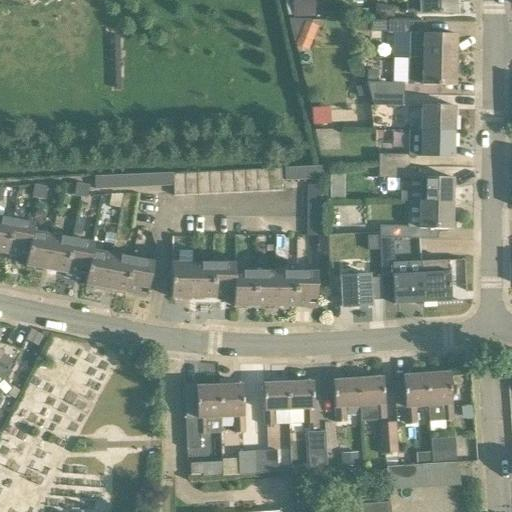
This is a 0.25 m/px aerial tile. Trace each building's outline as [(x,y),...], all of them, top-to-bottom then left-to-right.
[(313,0),(291,0),(292,16),(314,16),(313,0)] [(413,14),(413,13),(455,14),(455,0),(404,0),(405,14),(413,14)] [(295,47),(307,52),(317,28),(298,20),(292,35),(298,37),(295,47)] [(407,33),(407,59),(455,60),(456,35),(423,35),(423,34),(422,34),(422,33),(420,33),(420,34),(417,34),(417,22),(397,22),(369,22),(368,33),(407,33)] [(455,60),(407,59),(406,85),(422,86),(455,87),(455,60)] [(378,70),(367,70),(367,82),(378,82),(378,70)] [(403,96),(403,84),(366,83),(367,87),(370,95),(403,96)] [(359,98),(370,95),(367,87),(357,88),(359,98)] [(370,95),(372,106),(403,108),(403,96),(370,95)] [(422,106),(421,132),(421,133),(453,133),(454,107),(422,106)] [(407,131),(407,156),(407,158),(408,158),(453,159),(453,133),(421,133),(421,132),(407,131)] [(408,168),(408,158),(407,158),(407,156),(378,156),(378,167),(408,168)] [(408,168),(378,167),(377,178),(408,179),(408,168)] [(269,170),(270,193),(283,193),(282,169),(269,170)] [(245,171),(246,194),(258,194),(257,170),(245,171)] [(257,170),(258,194),(270,193),(269,170),(257,170)] [(233,172),(234,195),(246,194),(245,171),(233,172)] [(209,173),(210,196),(222,195),(221,172),(209,173)] [(221,172),(222,195),(234,195),(233,172),(221,172)] [(184,174),(185,197),(198,196),(197,173),(184,174)] [(197,173),(198,196),(210,196),(209,173),(197,173)] [(172,174),(173,186),(173,198),(185,197),(184,174),(172,174)] [(95,190),(103,190),(102,177),(94,177),(95,190)] [(452,179),(420,179),(420,204),(452,205),(452,179)] [(74,196),(80,197),(82,185),(76,184),(74,196)] [(39,186),(33,185),(31,198),(37,199),(39,186)] [(86,199),(89,186),(82,185),(80,197),(86,199)] [(44,200),(46,188),(39,186),(37,199),(44,200)] [(111,196),(108,207),(119,209),(122,195),(111,196)] [(452,205),(420,204),(419,230),(451,230),(452,205)] [(153,263),(91,251),(93,244),(32,233),(34,224),(0,217),(0,254),(26,259),(25,267),(86,278),(84,286),(147,298),(153,263)] [(409,227),(379,226),(379,239),(391,240),(408,240),(409,227)] [(105,233),(104,243),(113,245),(115,235),(105,233)] [(367,251),(378,251),(377,236),(366,237),(367,251)] [(391,240),(379,239),(381,277),(392,277),(394,305),(422,304),(419,263),(392,264),(391,240)] [(448,261),(419,263),(422,304),(450,302),(448,261)] [(171,263),(171,299),(233,299),(233,307),(316,308),(317,273),(234,272),(234,264),(171,263)] [(339,277),(341,308),(371,306),(369,275),(339,277)] [(0,352),(0,378),(6,382),(12,371),(7,368),(12,360),(1,353),(0,352)] [(449,374),(426,375),(428,408),(427,408),(428,423),(452,421),(449,374)] [(428,408),(426,375),(402,377),(403,382),(391,382),(393,411),(403,410),(404,425),(416,424),(415,409),(427,408),(428,408)] [(382,378),(357,380),(359,408),(358,408),(359,422),(386,420),(385,406),(384,406),(382,378)] [(359,408),(357,380),(332,382),(334,409),(333,409),(334,423),(346,422),(345,409),(358,408),(359,408)] [(312,383),(287,384),(288,412),(301,411),(301,425),(314,425),(314,410),(313,410),(312,383)] [(288,412),(287,384),(262,385),(263,405),(263,426),(275,426),(274,412),(288,412)] [(242,386),(219,387),(220,418),(232,417),(233,433),(243,433),(243,417),(242,386)] [(220,418),(219,387),(195,388),(196,418),(185,418),(186,450),(200,450),(199,434),(220,434),(219,418),(220,418)] [(384,455),(396,454),(394,423),(378,424),(380,455),(384,455)] [(308,471),(326,470),(324,433),(307,434),(308,471)] [(277,474),(276,451),(257,452),(258,475),(277,474)] [(237,453),(238,456),(239,476),(258,475),(257,452),(237,453)] [(431,454),(432,465),(455,463),(454,452),(431,454)] [(357,453),(339,454),(340,468),(358,467),(357,453)] [(397,465),(396,454),(384,455),(385,466),(397,465)] [(203,463),(190,464),(191,475),(204,475),(203,463)] [(391,503),(389,503),(353,506),(353,511),(458,511),(456,484),(444,485),(443,469),(389,473),(391,503)]
